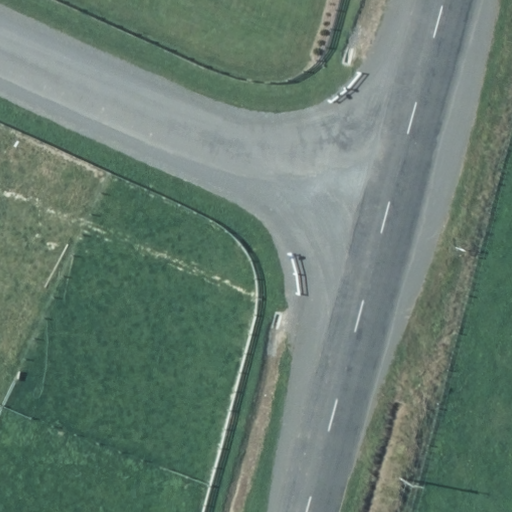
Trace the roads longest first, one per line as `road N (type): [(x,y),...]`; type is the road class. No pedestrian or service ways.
road 1 (residential): [(0,19),(394,194)]
road 2 (unclassified): [(394,194),(309,511)]
road 3 (unclassified): [(447,0),(394,194)]
